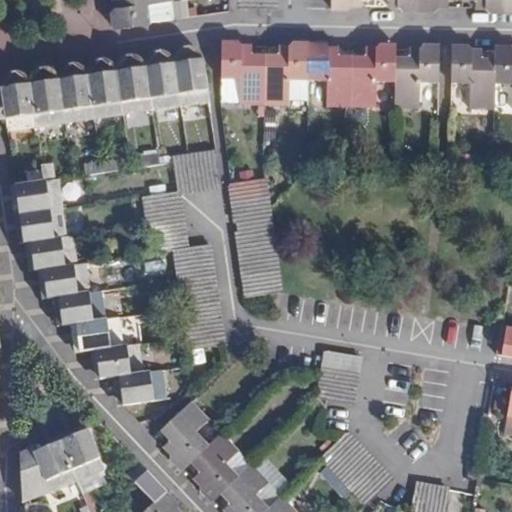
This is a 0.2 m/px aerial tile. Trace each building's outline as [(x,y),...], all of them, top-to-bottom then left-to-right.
[(172,1),(172,0),(113,0),(115,10),(112,13),(114,29),(150,24),(147,4),(172,1)] [(184,0),(172,1),(147,4),(150,24),(199,17),(198,8),(186,10),(184,0)] [(240,0),(241,8),(274,9),(274,0),(240,0)] [(331,0),(331,11),(347,11),(350,8),(361,8),(361,0),(331,0)] [(418,12),(418,0),(388,0),(389,9),(400,9),(404,12),(418,12)] [(418,0),(418,12),(434,12),(438,9),(449,10),(448,0),(418,0)] [(505,14),(505,0),(463,0),(475,1),(475,10),(486,10),(491,14),(505,14)] [(264,106),(265,57),(252,57),(252,47),(241,47),(237,43),(222,43),(221,105),(258,106),(264,106)] [(309,83),(309,45),(293,45),(289,48),(278,48),(279,57),(265,57),(264,106),(288,107),(289,82),(309,83)] [(327,107),(351,108),(352,59),(339,59),(339,49),(327,49),(324,45),(309,45),(309,83),(327,83),(327,107)] [(396,84),(395,60),(395,50),(395,46),(381,46),(377,50),(366,49),(366,59),(352,59),(351,108),(376,108),(376,83),(396,84)] [(439,85),(440,47),(425,47),(420,51),(410,50),(409,60),(395,60),(396,84),(395,109),(418,110),(419,85),(439,85)] [(495,110),(495,85),(495,61),(483,61),(482,52),(471,52),(467,48),(452,48),(452,85),(470,86),(471,111),(495,110)] [(511,50),(511,49),(495,49),(495,52),(495,61),(495,85),(511,85),(511,50)] [(209,104),(203,61),(175,65),(181,108),(209,104)] [(181,108),(175,65),(146,70),(152,112),(181,108)] [(152,112),(146,70),(117,74),(123,116),(152,112)] [(117,74),(87,78),(94,120),(123,116),(117,74)] [(87,78),(59,82),(65,124),(94,120),(87,78)] [(59,82),(29,86),(36,128),(65,124),(59,82)] [(308,103),(309,83),(289,82),(289,102),(308,103)] [(36,128),(29,86),(1,89),(3,99),(6,120),(7,132),(36,128)] [(275,110),(264,110),(263,117),(263,141),(274,142),(275,110)] [(221,188),(216,152),(202,154),(207,190),(221,188)] [(202,154),(188,156),(193,192),(207,190),(202,154)] [(142,158),(143,168),(159,166),(158,155),(142,158)] [(193,192),(188,156),(173,158),(179,194),(193,192)] [(116,161),(100,163),(102,174),(118,172),(116,161)] [(83,166),(85,177),(102,174),(100,163),(83,166)] [(53,165),(41,167),(42,171),(44,182),(56,181),(53,165)] [(253,170),(239,172),(241,185),(255,184),(253,170)] [(44,182),(42,171),(27,173),(28,185),(44,182)] [(28,185),(15,186),(19,216),(62,210),(58,180),(56,181),(44,182),(28,185)] [(267,199),(265,183),(255,184),(241,185),(232,186),(234,203),(267,199)] [(179,194),(143,199),(145,212),(181,209),(179,194)] [(236,219),(270,214),(267,199),(234,203),(236,219)] [(181,209),(145,212),(147,227),(183,222),(181,209)] [(62,210),(19,216),(23,244),(30,244),(66,239),(62,210)] [(272,230),(270,214),(236,219),(238,234),(272,230)] [(183,222),(147,227),(149,241),(185,236),(183,222)] [(238,234),(241,250),(274,245),(272,230),(238,234)] [(149,241),(151,256),(173,253),(187,251),(185,236),(149,241)] [(66,239),(30,244),(35,272),(44,271),(77,266),(73,238),(66,239)] [(241,250),(243,264),(276,261),(274,245),(241,250)] [(175,266),(211,262),(209,248),(187,251),(173,253),(175,266)] [(243,264),(245,280),(278,277),(276,261),(243,264)] [(213,276),(211,262),(175,266),(177,280),(213,276)] [(77,266),(44,271),(47,300),(58,299),(91,295),(86,265),(77,266)] [(177,280),(179,295),(215,290),(213,276),(177,280)] [(278,277),(245,280),(248,297),(281,292),(278,277)] [(217,304),(215,290),(179,295),(181,309),(217,304)] [(91,295),(58,299),(63,327),(77,326),(106,321),(102,293),(91,295)] [(181,309),(183,323),(219,318),(217,304),(181,309)] [(185,337),(221,332),(219,318),(183,323),(185,337)] [(106,321),(77,326),(81,354),(97,353),(123,348),(119,319),(106,321)] [(511,330),(502,329),(497,357),(511,359),(511,330)] [(187,350),(223,347),(221,332),(185,337),(187,350)] [(101,380),(120,378),(143,375),(140,346),(123,348),(97,353),(101,380)] [(324,370),(358,374),(361,359),(327,354),(324,370)] [(321,384),(355,391),(358,374),(324,370),(323,378),(321,384)] [(120,378),(123,407),(167,401),(162,372),(143,375),(120,378)] [(319,400),(352,406),(355,391),(321,384),(319,400)] [(184,470),(195,460),(209,447),(196,434),(209,422),(192,404),(165,430),(175,440),(164,448),(171,456),(171,464),(181,474),(184,470)] [(508,418),(509,408),(501,407),(500,415),(508,418)] [(61,443),(78,483),(105,472),(87,432),(61,443)] [(226,492),(239,479),(226,466),(239,454),(222,435),(209,447),(195,460),(205,472),(194,480),(201,488),(202,495),(211,506),(215,502),(226,492)] [(323,458),(323,459),(330,466),(333,470),(359,448),(348,436),(347,436),(333,449),(323,458)] [(61,443),(19,459),(22,505),(78,483),(61,443)] [(317,452),(323,458),(333,449),(327,443),(317,452)] [(333,470),(344,481),(370,459),(359,448),(333,470)] [(256,497),(268,511),(282,498),(291,490),(261,458),(252,466),(269,485),(256,497)] [(354,491),(356,493),(380,471),(370,459),(344,481),(354,491)] [(147,473),(139,465),(127,475),(135,484),(147,473)] [(267,511),(268,511),(256,497),(269,485),(252,466),(239,479),(226,492),(235,503),(224,511),(267,511)] [(333,470),(330,466),(318,477),(342,502),(354,491),(344,481),(333,470)] [(380,471),(356,493),(366,504),(391,482),(380,471)] [(478,505),(493,507),(496,488),(481,486),(478,505)] [(413,511),(428,511),(434,490),(419,488),(413,511)] [(446,511),(450,493),(434,490),(428,511),(446,511)] [(178,507),(166,495),(147,511),(178,511),(178,507)] [(294,511),(282,498),(268,511),(267,511),(294,511)]
